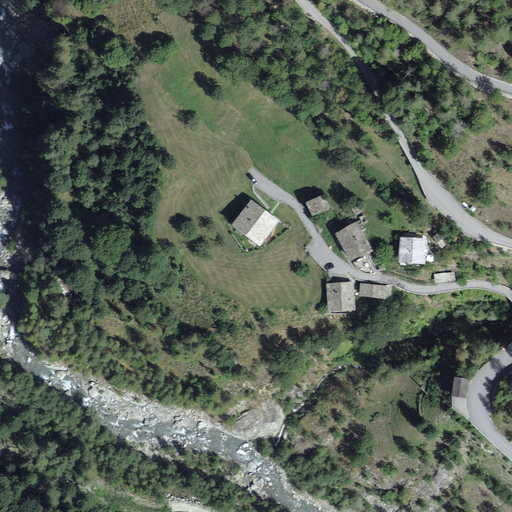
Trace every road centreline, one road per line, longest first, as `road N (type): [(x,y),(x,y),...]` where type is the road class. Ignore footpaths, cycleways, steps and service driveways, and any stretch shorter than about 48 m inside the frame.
road 1 (unclassified): [(511,244),(466,222),(432,188),(354,54),(304,0)]
road 2 (residential): [(511,295),(485,284),(421,289),(360,276),(250,169)]
road 3 (unclassified): [(366,0),(472,75),(511,89)]
